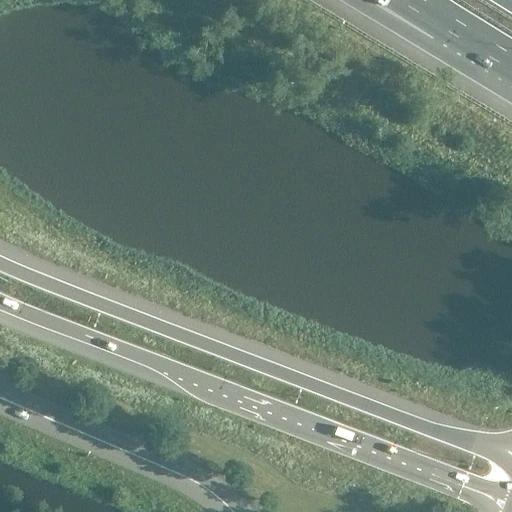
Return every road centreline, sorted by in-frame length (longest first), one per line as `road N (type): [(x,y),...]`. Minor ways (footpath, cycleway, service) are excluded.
road 1 (motorway): [(511,459),(0,263)]
road 2 (motorway): [(0,302),(511,498)]
road 3 (tertiary): [(231,511),(183,477),(0,398)]
